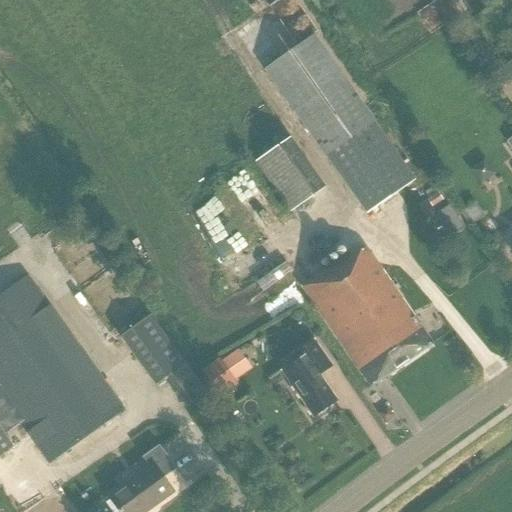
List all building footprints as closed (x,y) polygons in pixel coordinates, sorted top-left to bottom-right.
[(420,12),(428,35),(451,26),(443,3),(420,12)] [(269,57),(292,35),(270,13),(248,35),(269,57)] [(414,181),(313,36),(265,70),(366,214),(414,181)] [(324,188),(289,138),(256,161),(291,212),(324,188)] [(469,171),(480,186),(496,175),(484,160),(469,171)] [(261,240),(282,229),(248,167),(228,179),(261,240)] [(461,209),(468,224),(485,215),(477,201),(461,209)] [(349,253),(301,287),(371,387),(432,344),(366,248),(352,257),(349,253)] [(268,271),(262,257),(228,272),(234,286),(268,271)] [(0,456),(12,447),(0,430),(0,396),(0,397),(49,465),(124,411),(28,277),(0,297),(0,456)] [(424,312),(434,332),(445,327),(436,306),(424,312)] [(150,316),(121,337),(156,386),(186,365),(150,316)] [(331,366),(313,342),(294,356),(297,360),(282,371),(314,418),(336,402),(318,376),(331,366)] [(220,363),(233,382),(250,369),(238,351),(220,363)] [(146,430),(129,441),(142,458),(149,468),(108,498),(118,511),(144,511),(173,492),(163,479),(176,470),(159,446),(158,447),(146,430)]
